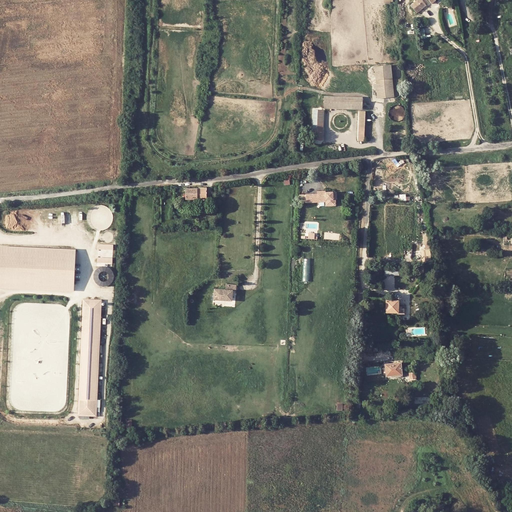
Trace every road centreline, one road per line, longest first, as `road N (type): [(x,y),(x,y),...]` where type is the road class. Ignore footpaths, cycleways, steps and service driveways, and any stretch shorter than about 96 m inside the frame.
road 1 (unclassified): [(511,143),(0,200)]
road 2 (track): [(152,0),(149,142),(162,157),(187,162),(243,154),(273,137),(287,93),(285,0)]
road 3 (track): [(373,103),(301,87),(274,96),(278,0)]
road 4 (unknown): [(80,294),(71,414)]
